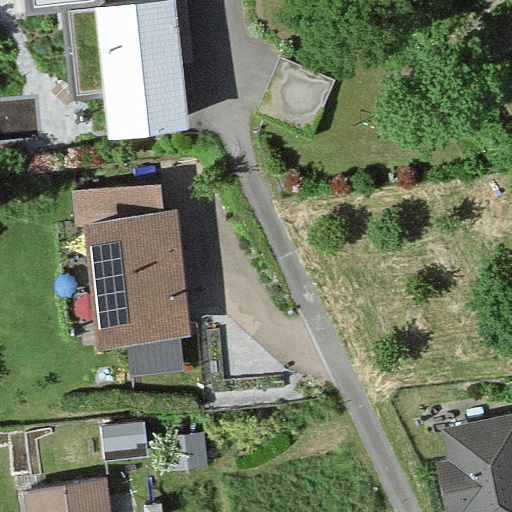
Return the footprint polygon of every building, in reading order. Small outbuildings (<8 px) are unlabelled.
[(67,0),(66,110),(94,110),(96,0),(67,0)] [(182,0),(97,0),(112,123),(196,113),(182,0)] [(282,54),(258,107),(310,131),(334,78),(282,54)] [(73,207),(84,206),(95,331),(129,328),(132,366),(179,362),(175,323),(188,322),(177,201),(162,202),(160,175),(71,183),(73,207)] [(511,511),(511,408),(444,420),(450,455),(440,456),(450,510),(461,508),(461,511),(511,511)] [(142,418),(103,423),(105,444),(145,440),(142,418)] [(205,429),(166,434),(169,463),(208,459),(205,429)] [(111,511),(107,473),(27,483),(30,511),(111,511)]
